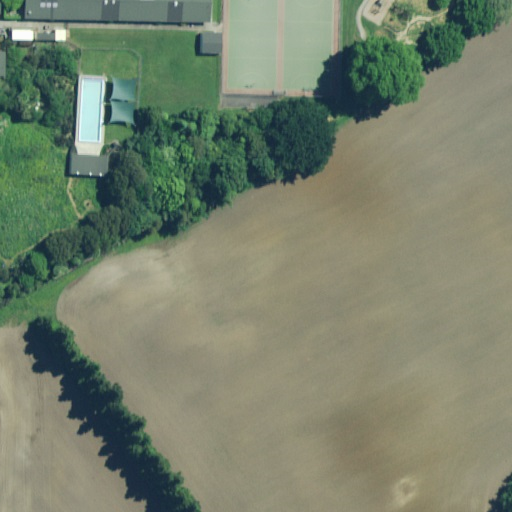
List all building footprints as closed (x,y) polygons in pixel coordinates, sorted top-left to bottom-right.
[(200,0),(13,0),(13,12),(200,18),(200,0)] [(214,28),(191,27),(190,51),(214,52),(214,28)] [(70,32),(54,31),(54,42),(70,42),(70,32)] [(104,72),(77,71),(75,140),(101,141),(104,72)] [(102,144),(63,143),(62,171),(101,173),(102,144)]
